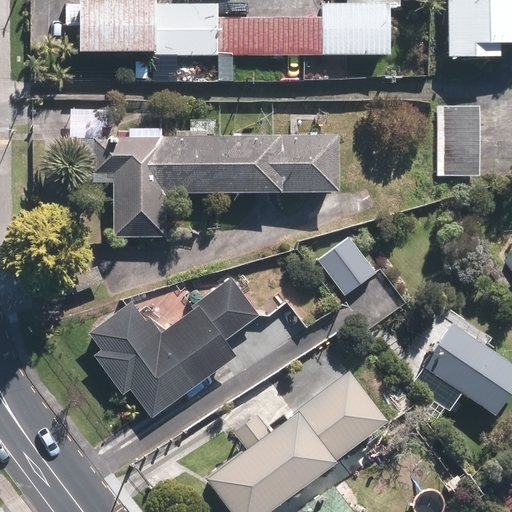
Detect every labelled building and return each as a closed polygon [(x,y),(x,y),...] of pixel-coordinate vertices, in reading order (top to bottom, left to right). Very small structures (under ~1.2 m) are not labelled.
[(160,0),(85,0),(79,0),(80,49),(162,48),(160,0)] [(510,0),(452,0),(453,54),(511,54),(510,0)] [(218,2),(164,3),(165,54),(219,53),(218,2)] [(395,7),(322,9),(322,53),(396,52),(395,7)] [(320,16),(222,18),(222,55),(321,53),(320,16)] [(480,107),(442,108),(444,171),(482,170),(480,107)] [(340,184),(339,136),(99,139),(99,169),(120,169),(121,230),(167,229),(167,186),(340,184)] [(353,237),(323,259),(347,292),(377,270),(353,237)] [(129,297),(89,325),(102,343),(95,348),(125,389),(136,381),(156,409),(236,351),(224,335),(260,309),(233,273),(197,299),(160,326),(149,311),(143,316),(129,297)] [(511,376),(511,364),(449,324),(426,360),(494,405),(511,376)] [(354,373),(214,477),(239,511),(261,511),(388,417),(354,373)] [(355,511),(339,492),(313,511),(355,511)]
